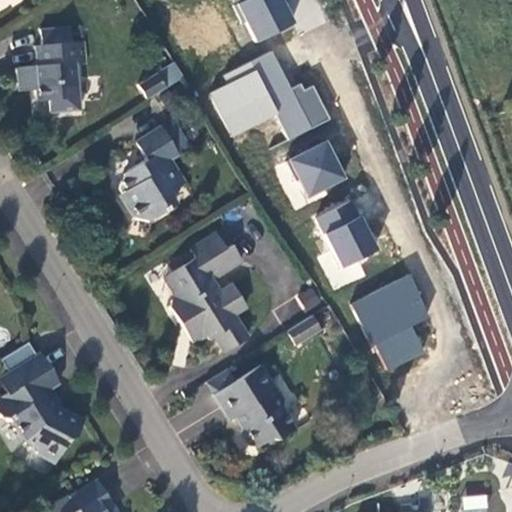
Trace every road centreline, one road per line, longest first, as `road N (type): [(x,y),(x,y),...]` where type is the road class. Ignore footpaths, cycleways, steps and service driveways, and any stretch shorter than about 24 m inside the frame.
road 1 (residential): [(436,444),(424,404),(443,352),(439,306),(323,47)]
road 2 (residential): [(213,511),(0,185)]
road 3 (secondary): [(378,0),(511,342)]
road 4 (secondary): [(511,256),(418,0)]
road 5 (residential): [(436,444),(280,511)]
